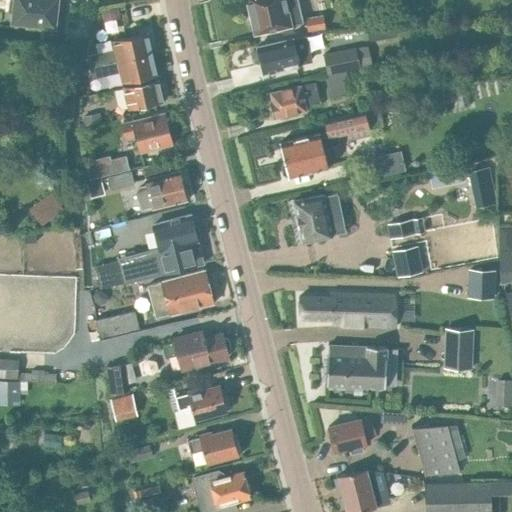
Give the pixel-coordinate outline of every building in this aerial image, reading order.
[(10,0),(8,11),(11,14),(11,23),(57,28),(57,23),(60,20),(61,10),(58,9),(59,0),(10,0)] [(246,0),(255,34),(282,28),(284,34),(293,32),(292,27),(293,26),(304,23),(298,0),(246,0)] [(118,7),(101,11),(103,22),(104,22),(116,19),(120,18),(119,11),(118,7)] [(324,15),(305,18),(308,32),(326,29),(324,19),(324,15)] [(90,55),(88,55),(89,60),(91,67),(153,54),(148,33),(113,41),(115,49),(90,55)] [(259,49),(253,50),(256,63),(261,62),(264,74),(300,65),(308,63),(308,62),(312,61),(306,35),(294,38),(258,46),(259,49)] [(355,47),(323,54),(327,74),(361,68),(360,67),(356,48),(355,47)] [(91,67),(89,68),(92,79),(112,74),(120,72),(122,84),(157,75),(153,54),(91,67)] [(357,70),(346,72),(350,91),(356,89),(364,87),(361,69),(357,70)] [(346,72),(326,76),(330,97),(350,93),(350,91),(346,72)] [(128,109),(162,102),(160,94),(161,92),(160,85),(158,83),(157,80),(123,87),(128,109)] [(273,100),(270,103),(273,115),(277,117),(307,110),(306,106),(320,103),(315,82),(271,92),(273,100)] [(326,131),(279,142),(284,161),(283,162),(281,166),(283,173),(287,175),(288,175),(289,178),(329,168),(322,139),(328,138),(328,139),(370,129),(366,110),(323,120),(326,131)] [(100,113),(82,117),(84,125),(101,121),(100,113)] [(173,142),(172,138),(175,135),(173,128),(169,127),(166,115),(144,121),(143,119),(121,124),(125,139),(136,136),(139,151),(173,142)] [(109,155),(84,161),(89,179),(113,173),(120,171),(129,169),(126,158),(125,155),(110,159),(109,155)] [(488,166),(467,171),(475,208),(496,203),(488,166)] [(131,171),(110,176),(114,190),(135,184),(131,171)] [(138,188),(136,193),(140,211),(152,208),(152,209),(187,200),(187,197),(189,196),(187,187),(184,188),(180,171),(144,179),(146,186),(138,188)] [(101,181),(87,184),(90,195),(104,191),(101,181)] [(29,209),(43,226),(65,210),(51,192),(29,209)] [(324,194),(293,200),(297,215),(299,226),(303,242),(333,236),(333,235),(328,213),(324,195),(324,194)] [(126,282),(126,283),(203,263),(197,239),(199,234),(198,228),(192,225),(190,215),(153,224),(160,249),(155,251),(96,266),(102,288),(126,282)] [(389,238),(416,233),(413,218),(386,224),(389,238)] [(511,240),(511,226),(499,227),(499,250),(511,250),(511,240)] [(391,250),(397,277),(423,271),(418,245),(391,250)] [(511,250),(499,250),(500,258),(500,261),(511,260),(511,250)] [(511,260),(500,261),(500,272),(499,283),(499,284),(504,283),(511,281),(511,260)] [(469,268),(467,296),(493,298),(495,270),(469,268)] [(206,271),(161,282),(147,286),(156,318),(166,315),(214,303),(206,271)] [(96,291),(93,296),(94,302),(99,304),(104,303),(107,298),(106,294),(100,290),(96,291)] [(331,296),(300,296),(299,318),(332,319),(332,325),(396,326),(396,293),(331,292),(331,296)] [(135,310),(95,319),(101,338),(140,330),(135,310)] [(444,350),(443,367),(471,368),(471,349),(472,330),(445,329),(444,348),(444,350)] [(228,339),(223,338),(222,333),(204,338),(202,331),(174,338),(174,340),(162,343),(165,357),(178,354),(181,368),(228,356),(227,352),(230,349),(228,339)] [(326,385),(385,387),(386,347),(366,346),(328,345),(326,385)] [(0,377),(18,379),(19,359),(0,358),(0,377)] [(128,391),(124,364),(107,366),(110,393),(128,391)] [(19,381),(0,380),(0,404),(20,405),(20,394),(28,394),(28,385),(28,381),(19,381)] [(227,411),(226,408),(229,407),(226,396),(223,397),(220,385),(200,390),(200,387),(187,390),(187,393),(176,397),(179,410),(191,406),(195,420),(227,411)] [(115,421),(137,415),(132,394),(111,399),(115,421)] [(83,419),(80,423),(81,427),(85,429),(89,428),(91,425),(90,421),(87,418),(83,419)] [(361,418),(328,426),(334,452),(349,448),(351,455),(364,451),(362,445),(366,444),(364,436),(375,434),(372,420),(368,421),(362,422),(361,418)] [(447,425),(411,427),(425,474),(460,472),(460,470),(456,459),(465,457),(463,448),(462,445),(456,424),(447,425)] [(239,455),(238,452),(241,451),(238,440),(235,440),(232,429),(212,434),(211,431),(199,434),(199,438),(188,441),(191,453),(203,450),(207,464),(239,455)] [(127,450),(131,463),(153,457),(150,444),(127,450)] [(24,450),(13,451),(14,460),(25,459),(24,450)] [(200,511),(236,511),(234,502),(249,498),(248,494),(250,491),(249,485),(245,483),(242,472),(225,476),(224,473),(218,469),(191,476),(200,511)] [(367,469),(337,476),(346,511),(354,511),(383,505),(379,490),(383,489),(387,488),(382,471),(378,471),(367,469)] [(425,511),(491,511),(491,492),(511,492),(511,481),(489,481),(489,482),(424,483),(425,511)] [(136,491),(140,504),(163,498),(159,485),(136,491)] [(87,490),(74,494),(77,505),(90,502),(87,490)]
